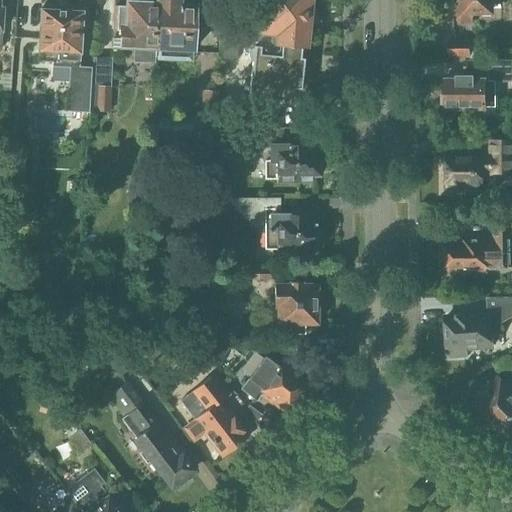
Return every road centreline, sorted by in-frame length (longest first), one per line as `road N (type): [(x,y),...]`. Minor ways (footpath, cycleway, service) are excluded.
road 1 (residential): [(381,419),(379,0)]
road 2 (residential): [(248,511),(353,430),(381,419)]
road 3 (residential): [(511,511),(406,429),(381,419)]
